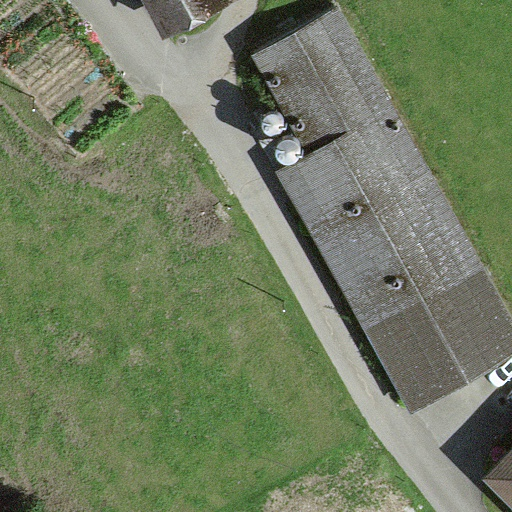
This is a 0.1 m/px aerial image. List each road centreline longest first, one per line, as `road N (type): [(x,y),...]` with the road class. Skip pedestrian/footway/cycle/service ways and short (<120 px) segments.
road 1 (track): [(106,0),(211,127),(398,444),(454,511)]
road 2 (track): [(211,127),(247,0)]
